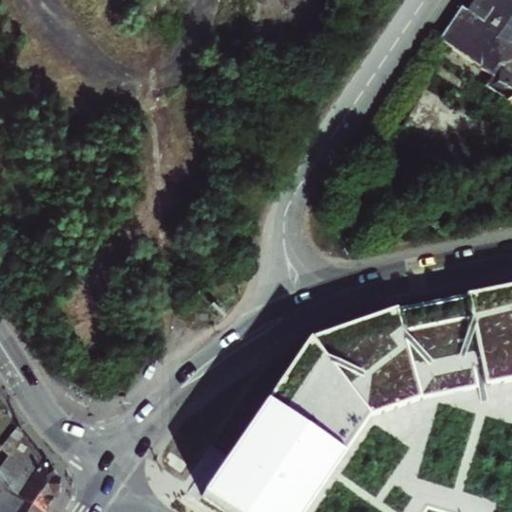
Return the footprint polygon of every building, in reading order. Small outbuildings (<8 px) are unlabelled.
[(511,0),(472,0),(469,7),(462,4),(439,38),(492,73),(485,85),(509,100),(511,95),(511,0)] [(458,165),(481,122),(437,99),(414,142),(458,165)] [(511,511),(511,288),(395,312),(307,343),(203,494),(229,511),(426,511),(427,510),(433,511),(511,511)] [(0,450),(0,451),(7,457),(22,435),(17,426),(0,450)] [(7,457),(0,467),(0,511),(42,511),(56,493),(55,480),(22,435),(7,457)]
